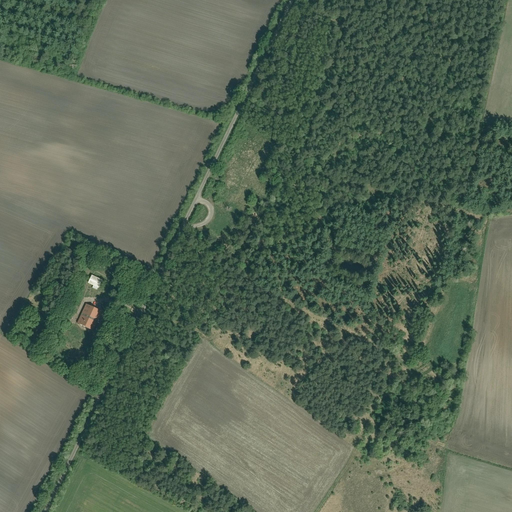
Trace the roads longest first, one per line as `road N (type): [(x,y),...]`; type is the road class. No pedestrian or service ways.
road 1 (residential): [(195,200),(45,511)]
road 2 (unclassified): [(292,0),(195,200)]
